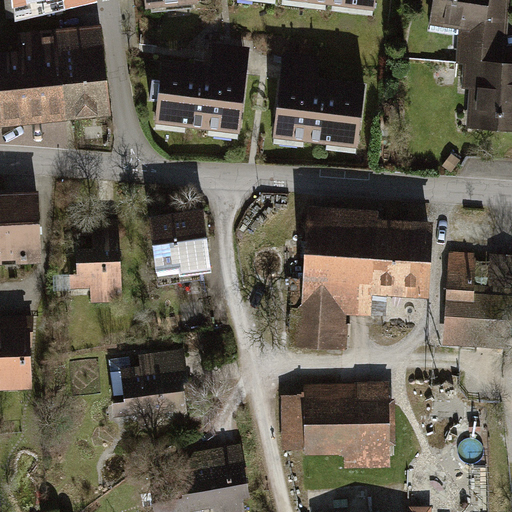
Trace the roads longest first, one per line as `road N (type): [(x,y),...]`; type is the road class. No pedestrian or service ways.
road 1 (residential): [(278,486),(235,304),(224,175)]
road 2 (residential): [(511,195),(224,175)]
road 3 (residential): [(132,169),(108,0)]
road 4 (residential): [(132,169),(0,161)]
